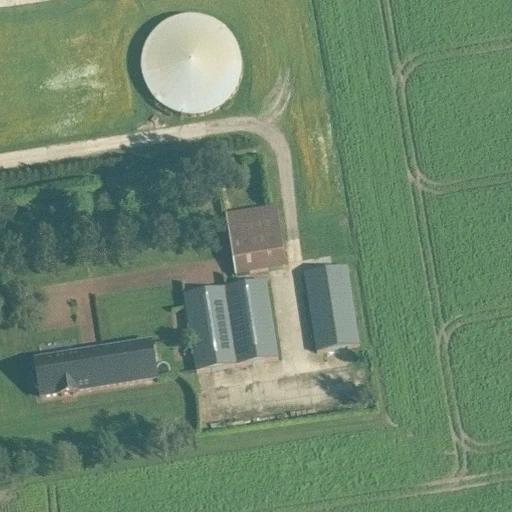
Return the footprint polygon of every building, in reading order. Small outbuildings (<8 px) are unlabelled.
[(249,72),(250,62),(249,51),(245,41),(240,31),(233,23),(224,16),(214,11),(204,8),(193,8),(183,9),(172,13),(163,18),(156,25),(150,31),(145,41),(142,52),(141,63),(143,74),(145,82),(150,92),(157,100),(166,107),(177,113),(188,116),(197,116),(208,115),(217,111),(226,107),(234,100),(240,93),(245,83),(249,72)] [(276,209),(225,217),(235,278),(286,269),(276,209)] [(317,356),(359,350),(348,271),(305,277),(317,356)] [(197,375),(279,362),(265,285),(184,298),(197,375)] [(40,392),(41,399),(61,396),(61,398),(76,396),(76,393),(157,381),(151,345),(35,363),(36,371),(34,375),(33,380),(34,384),(36,388),(39,391),(40,392)]
